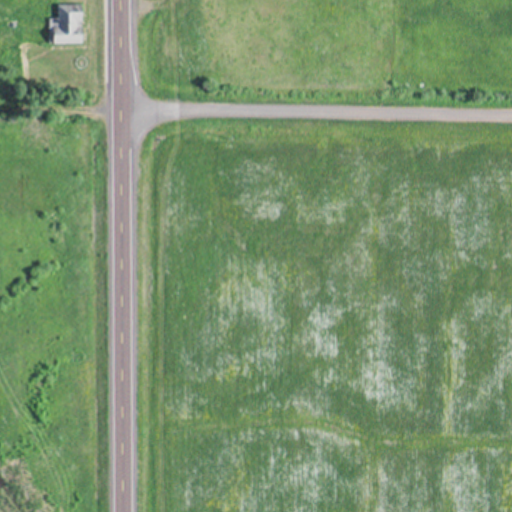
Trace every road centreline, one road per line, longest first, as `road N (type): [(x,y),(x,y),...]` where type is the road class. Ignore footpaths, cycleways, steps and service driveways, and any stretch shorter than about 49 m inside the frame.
road 1 (primary): [(119,0),(125,511)]
road 2 (residential): [(120,112),(511,116)]
